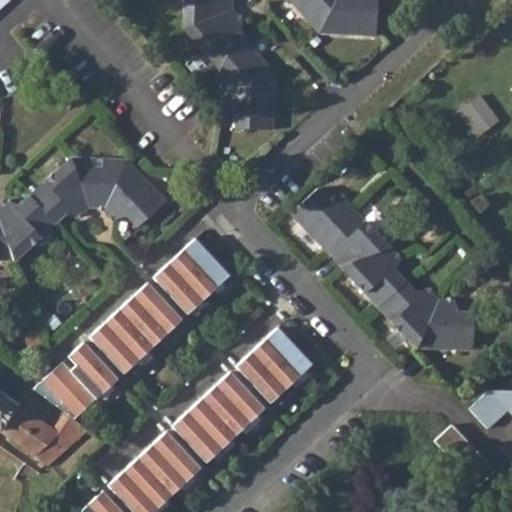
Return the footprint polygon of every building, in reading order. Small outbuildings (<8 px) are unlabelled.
[(0,0),(0,10),(3,8),(11,0),(0,0)] [(182,0),(182,25),(190,23),(231,10),(230,0),(182,0)] [(290,0),(318,31),(333,0),(290,0)] [(333,0),(318,31),(374,34),(375,0),(333,0)] [(190,23),(182,25),(220,69),(237,32),(241,21),(231,10),(190,23)] [(220,69),(216,78),(226,89),(273,73),(237,32),(220,69)] [(273,73),(226,89),(225,105),(235,110),(234,126),(270,128),(273,73)] [(477,135),(501,120),(483,93),(459,109),(477,135)] [(70,157),(31,195),(55,222),(67,212),(77,216),(88,206),(70,157)] [(122,159),(70,157),(88,206),(104,206),(125,159),(122,159)] [(125,159),(104,206),(115,217),(127,215),(137,224),(163,201),(129,162),(125,159)] [(290,211),(328,252),(349,206),(337,194),(326,198),(316,187),(290,211)] [(8,201),(0,208),(0,221),(14,259),(55,222),(31,195),(19,205),(8,201)] [(349,206),(328,252),(339,264),(387,246),(349,206)] [(0,258),(14,259),(0,221),(0,258)] [(184,314),(226,275),(192,238),(150,277),(184,314)] [(387,246),(339,264),(376,304),(404,280),(393,269),(398,258),(387,246)] [(404,280),(376,304),(415,344),(436,299),(425,288),(413,291),(404,280)] [(179,319),(145,282),(86,336),(120,373),(179,319)] [(436,299),(415,344),(470,346),(472,311),(457,310),(452,300),(436,299)] [(275,327),(233,366),(267,402),(309,364),(275,327)] [(115,378),(81,342),(66,356),(73,364),(67,369),(60,361),(30,388),(71,419),(115,378)] [(228,371),(169,426),(203,462),(262,407),(228,371)] [(511,388),(485,388),(466,407),(484,425),(504,407),(511,415),(511,388)] [(0,430),(36,455),(45,465),(67,445),(56,433),(0,393),(0,430)] [(450,423),(432,439),(476,485),(494,470),(450,423)] [(164,430),(105,485),(130,511),(149,511),(198,467),(164,430)] [(120,511),(100,490),(77,511),(120,511)]
